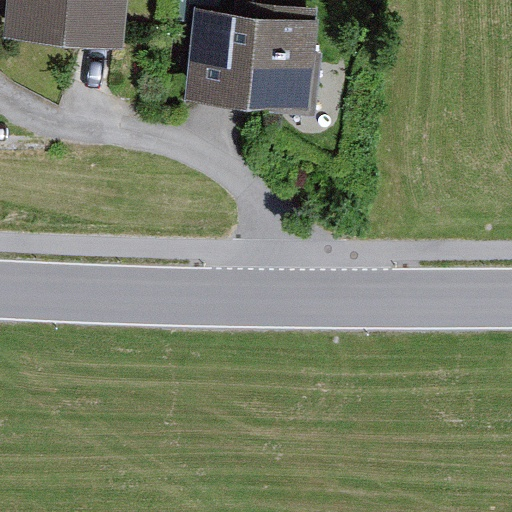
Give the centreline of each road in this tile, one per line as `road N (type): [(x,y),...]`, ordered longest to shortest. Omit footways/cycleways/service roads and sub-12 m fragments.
road 1 (tertiary): [(0,290),(511,297)]
road 2 (track): [(277,299),(273,214),(218,164),(171,144),(47,121),(0,94)]
